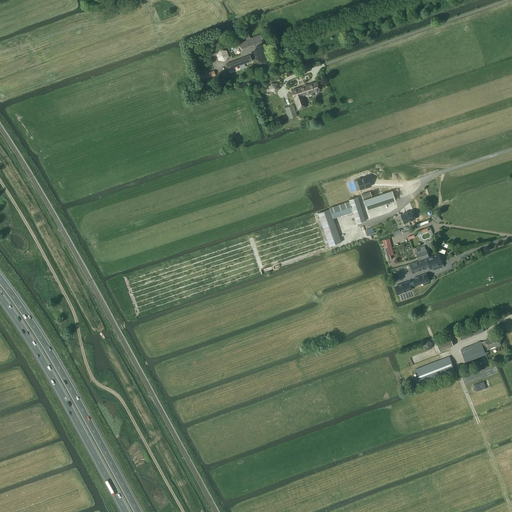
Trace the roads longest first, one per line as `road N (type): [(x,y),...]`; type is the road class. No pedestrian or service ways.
road 1 (track): [(181,511),(115,394),(89,372),(57,278),(0,181)]
road 2 (trunk): [(137,511),(0,279)]
road 3 (trunk): [(0,298),(126,511)]
